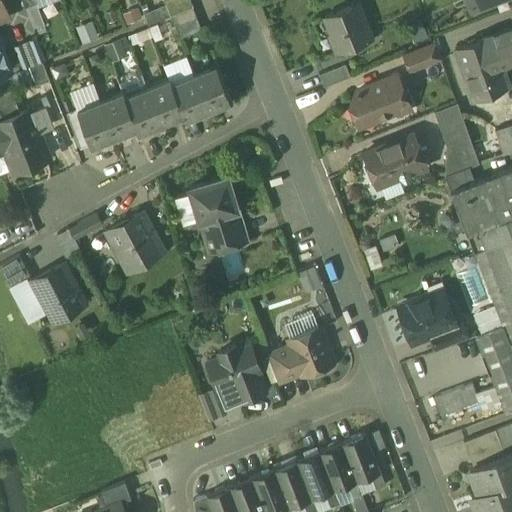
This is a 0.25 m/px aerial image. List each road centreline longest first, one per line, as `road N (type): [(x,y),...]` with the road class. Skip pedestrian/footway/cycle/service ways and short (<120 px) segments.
road 1 (residential): [(384,385),(237,0)]
road 2 (residential): [(178,511),(171,467),(384,385)]
road 3 (residential): [(436,511),(384,385)]
